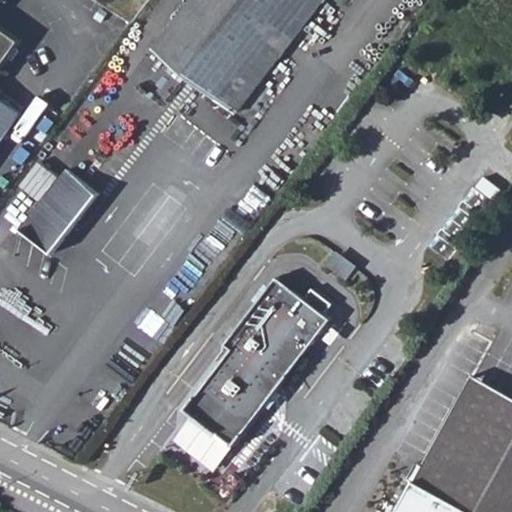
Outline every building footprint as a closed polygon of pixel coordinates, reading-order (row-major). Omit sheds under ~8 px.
[(191,0),(155,48),(196,80),(238,113),(327,0),(191,0)] [(0,1),(0,143),(23,111),(0,95),(0,69),(19,42),(0,28),(0,1)] [(68,171),(20,229),(53,254),(100,195),(68,171)] [(291,286),(277,275),(225,342),(230,346),(184,406),(232,444),(331,317),(324,312),(331,302),(311,286),(303,296),(291,287),(291,286)] [(511,511),(511,398),(467,375),(395,511),(511,511)]
